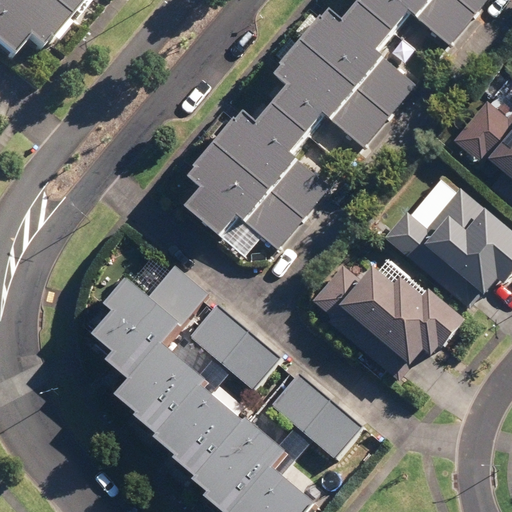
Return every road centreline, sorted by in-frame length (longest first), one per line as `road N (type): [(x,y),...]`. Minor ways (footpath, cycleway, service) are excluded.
road 1 (residential): [(267,308),(511,19)]
road 2 (residential): [(267,308),(393,422),(476,446)]
road 3 (tertiary): [(252,0),(103,175)]
road 4 (residential): [(103,175),(267,308)]
road 5 (tertiary): [(103,175),(0,329)]
road 6 (residential): [(101,511),(21,410),(0,358)]
road 7 (tertiary): [(64,141),(180,0)]
road 8 (tertiary): [(0,242),(20,190),(64,141)]
